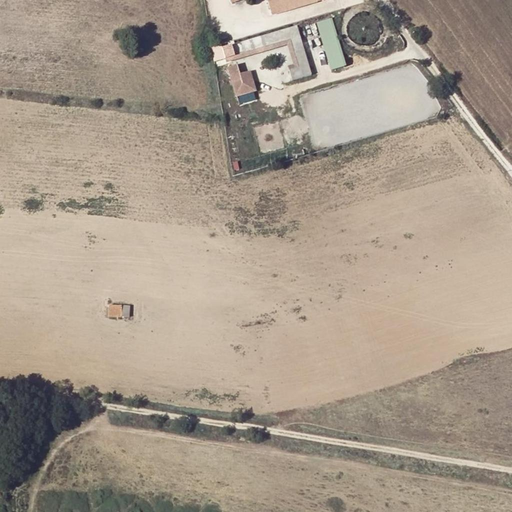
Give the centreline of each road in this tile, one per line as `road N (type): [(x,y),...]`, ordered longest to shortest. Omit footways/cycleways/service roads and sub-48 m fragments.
road 1 (track): [(32,511),(44,463),(76,428),(102,424),(511,490)]
road 2 (track): [(0,394),(75,399),(511,473)]
road 3 (track): [(511,172),(378,0)]
